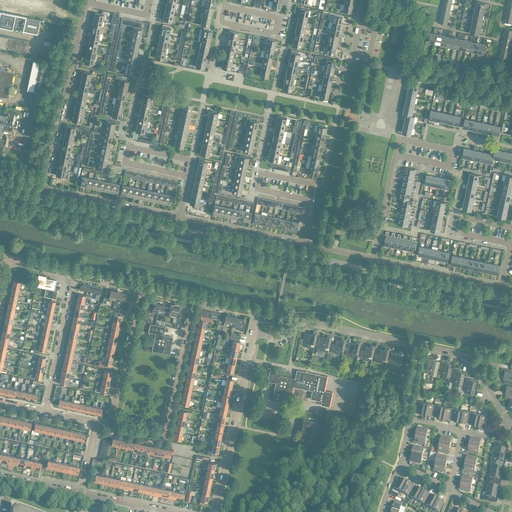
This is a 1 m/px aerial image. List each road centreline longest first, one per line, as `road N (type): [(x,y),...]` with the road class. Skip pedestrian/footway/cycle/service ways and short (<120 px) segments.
road 1 (residential): [(253,335),(276,339),(307,321),(462,355),(508,420)]
road 2 (secondary): [(40,200),(264,248)]
road 3 (residential): [(373,260),(179,217)]
road 4 (secondary): [(305,257),(498,298)]
road 5 (residential): [(215,511),(253,335)]
road 6 (residential): [(43,187),(82,19)]
road 7 (residential): [(110,426),(141,288)]
road 8 (residential): [(45,412),(76,274)]
road 9 (residential): [(164,438),(194,300)]
road 10 (residential): [(179,217),(43,187)]
road 11 (residential): [(501,285),(373,260)]
road 12 (residential): [(398,139),(373,260)]
